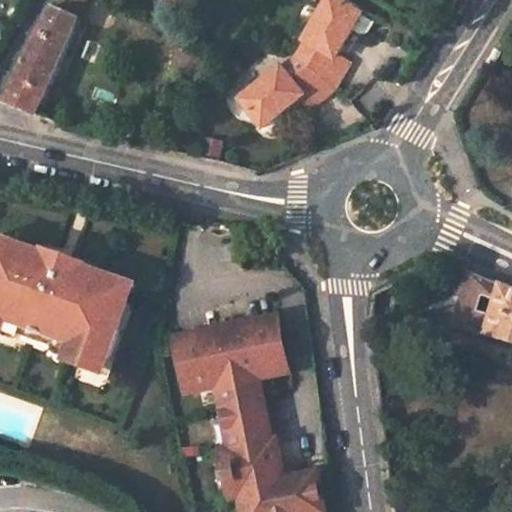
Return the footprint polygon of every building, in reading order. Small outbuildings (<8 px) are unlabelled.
[(82,0),(60,0),(56,8),(74,18),(82,0)] [(363,13),(341,0),(328,0),(306,40),(308,41),(296,57),(282,69),(281,67),(239,99),(262,129),(300,99),(309,91),(319,104),(333,90),(347,73),(334,65),(339,55),(363,13)] [(74,18),(56,8),(56,9),(21,73),(8,105),(35,115),(84,24),(74,18)] [(353,63),(339,55),(334,65),(347,73),(353,63)] [(319,104),(309,91),(300,99),(310,111),(319,104)] [(0,271),(8,247),(0,244),(0,271)] [(17,330),(82,351),(80,356),(77,366),(97,372),(101,362),(119,368),(130,333),(120,330),(133,287),(94,275),(90,267),(58,256),(50,261),(8,247),(0,271),(0,341),(12,345),(17,330)] [(456,325),(511,342),(511,287),(472,271),(456,325)] [(133,287),(120,330),(130,333),(143,291),(133,287)] [(290,368),(279,320),(235,329),(226,330),(183,340),(192,390),(225,383),(240,450),(230,452),(239,494),(248,492),(252,511),(317,511),(326,510),(318,476),(286,482),(277,442),(273,443),(262,392),(279,388),(275,372),(290,368)] [(235,329),(234,320),(225,322),(226,330),(235,329)] [(119,368),(101,362),(97,372),(116,378),(119,368)]
